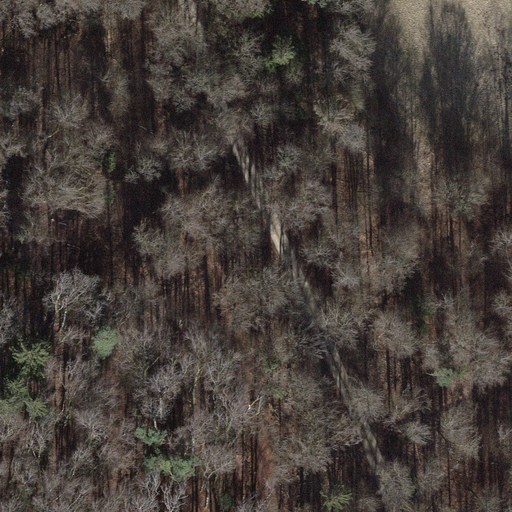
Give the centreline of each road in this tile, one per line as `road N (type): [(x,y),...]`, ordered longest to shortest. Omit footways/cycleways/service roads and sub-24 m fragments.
road 1 (track): [(393,511),(338,347),(194,40),(184,0)]
road 2 (track): [(143,0),(151,101),(233,312),(270,511)]
